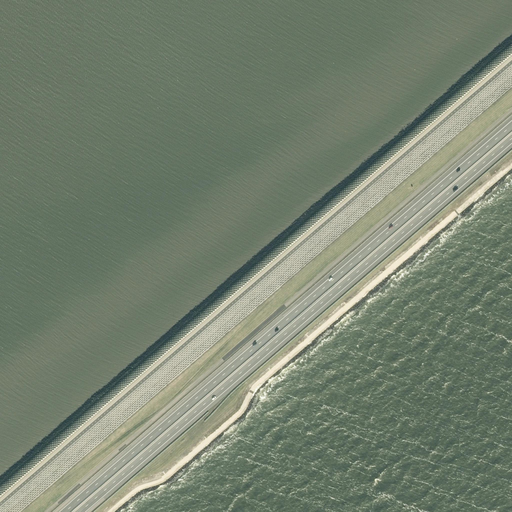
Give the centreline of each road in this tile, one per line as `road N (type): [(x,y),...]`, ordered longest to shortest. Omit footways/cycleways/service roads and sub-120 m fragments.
road 1 (motorway): [(511,123),(62,511)]
road 2 (motorway): [(77,511),(511,136)]
